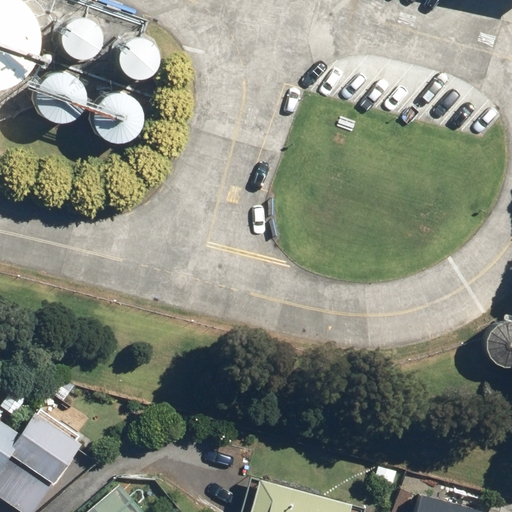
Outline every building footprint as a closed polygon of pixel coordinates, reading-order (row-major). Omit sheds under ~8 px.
[(0,0),(0,90),(6,89),(21,80),(31,66),(36,49),(35,31),(28,15),(16,2),(11,0),(0,0)] [(89,50),(91,44),(92,38),(90,33),(87,28),(83,24),(78,22),(71,21),(65,22),(59,26),(55,31),(54,38),(54,44),(56,50),(61,55),(67,58),(73,59),(80,58),(85,54),(89,50)] [(150,74),(152,68),(152,62),(151,57),(148,52),(144,48),(139,46),(132,45),(126,46),(120,50),(116,55),(114,62),(115,68),(117,74),(122,79),(128,82),(134,83),(141,82),(146,78),(150,74)] [(75,113),(77,106),(78,99),(76,92),(73,86),(68,81),(61,79),(53,78),(45,80),(39,84),(34,90),(32,98),(32,106),(35,113),(41,119),(48,123),(56,124),(63,122),(70,118),(75,113)] [(133,132),(135,125),(136,118),(134,111),(131,105),(126,101),(119,98),(111,97),(103,99),(97,103),(92,110),(90,117),(90,125),(93,133),(99,138),(106,142),(114,143),(122,142),(128,137),(133,132)] [(19,434),(0,461),(0,498),(19,511),(27,511),(77,441),(35,412),(19,434)] [(0,461),(19,434),(0,421),(0,461)] [(344,511),(347,503),(255,478),(245,511),(344,511)] [(115,481),(79,511),(140,511),(141,511),(115,481)] [(492,511),(416,493),(411,511),(492,511)]
